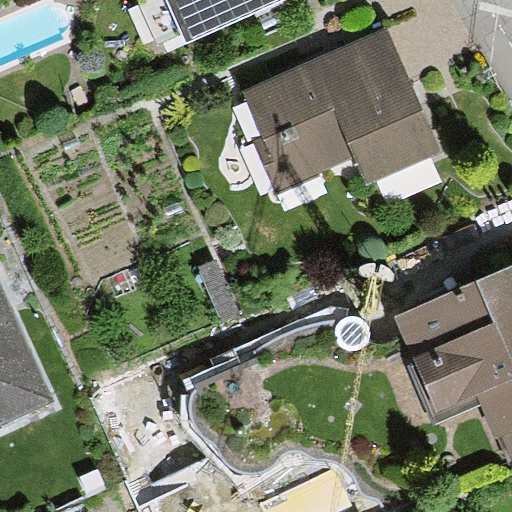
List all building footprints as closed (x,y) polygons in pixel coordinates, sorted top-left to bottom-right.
[(172,0),(181,20),(225,0),(172,0)] [(386,26),(246,91),(266,134),(254,140),(278,193),(356,157),(369,183),(443,149),(386,26)] [(511,265),(395,316),(404,336),(442,424),(482,407),(507,465),(511,463),(511,265)] [(0,307),(0,427),(46,405),(0,307)] [(442,424),(404,336),(381,344),(370,342),(371,336),(371,331),(368,326),(365,321),(361,319),(358,317),(349,317),(345,320),(341,323),(336,321),(316,324),(295,331),(280,339),(255,351),(258,358),(197,386),(199,391),(193,398),(191,413),(194,424),(204,436),(235,470),(248,473),(260,474),(275,466),(283,456),(291,452),(301,453),(314,459),(325,460),(339,462),(347,469),(354,476),(361,488),(367,496),(374,499),(383,503),(387,511),(386,511),(408,511),(507,465),(482,407),(442,424)]
